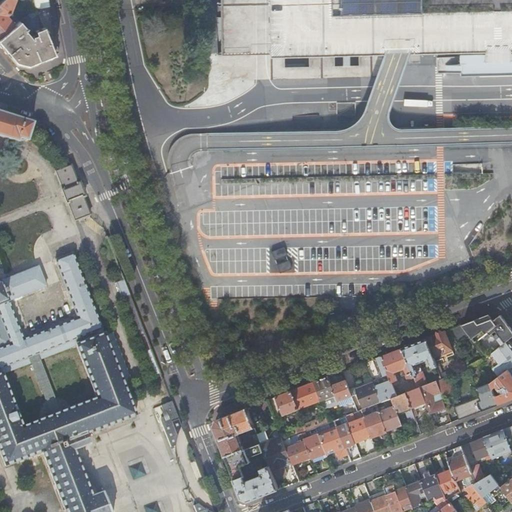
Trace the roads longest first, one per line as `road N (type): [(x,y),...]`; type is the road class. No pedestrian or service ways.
road 1 (tertiary): [(494,288),(189,404)]
road 2 (residential): [(511,414),(267,511)]
road 3 (tertiary): [(107,193),(189,404)]
